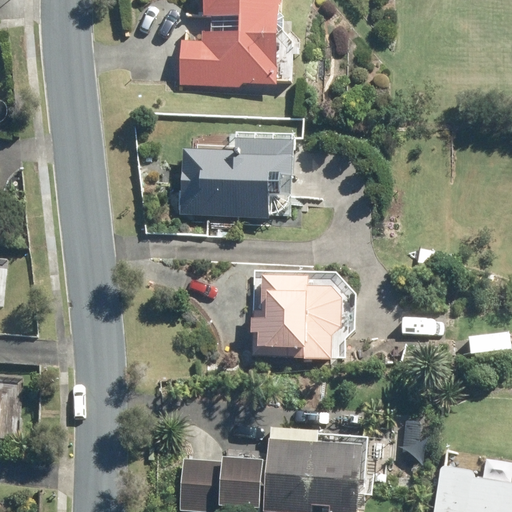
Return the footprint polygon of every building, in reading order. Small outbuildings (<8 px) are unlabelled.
[(185,88),(246,91),(246,87),(283,89),(288,12),(291,9),(291,0),(209,0),(209,18),(219,19),(218,37),(209,36),(209,45),(187,43),(185,88)] [(243,156),(189,153),(186,218),(274,223),(278,183),(302,184),(304,149),(244,145),(243,156)] [(260,315),(257,360),(340,365),(341,344),(353,336),(355,308),(345,296),(320,294),(320,285),(270,282),(268,315),(260,315)] [(463,339),(462,355),(488,356),(488,339),(463,339)] [(0,396),(0,445),(4,446),(9,398),(0,396)] [(421,468),(424,420),(403,419),(402,450),(421,468)] [(336,511),(366,511),(372,454),(277,445),(275,466),(232,462),(227,511),(238,511),(265,511),(268,492),(273,493),(271,511),(321,511),(321,510),(336,511)] [(511,511),(511,487),(480,483),(481,478),(477,475),(451,470),(445,474),(439,511),(511,511)]
